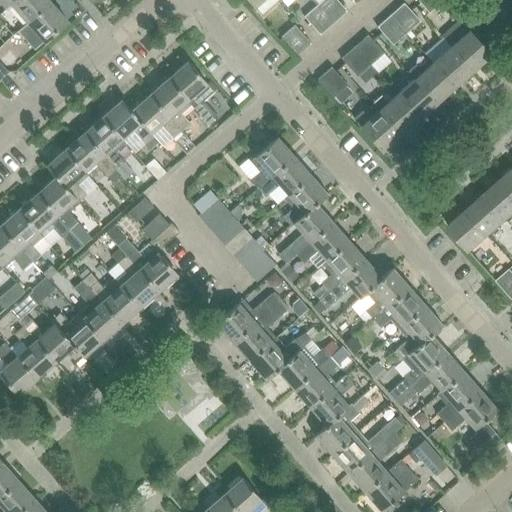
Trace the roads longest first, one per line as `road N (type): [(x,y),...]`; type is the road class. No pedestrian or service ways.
road 1 (residential): [(511,365),(187,0)]
road 2 (residential): [(0,142),(161,0)]
